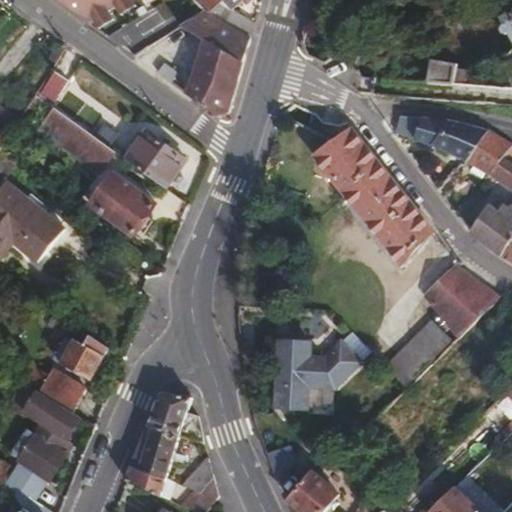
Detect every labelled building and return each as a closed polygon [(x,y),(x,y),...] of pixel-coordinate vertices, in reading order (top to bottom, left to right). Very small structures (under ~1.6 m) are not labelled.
[(63,0),(97,25),(134,0),(63,0)] [(210,6),(203,0),(189,0),(177,9),(184,24),(210,6)] [(203,0),(210,6),(215,10),(257,36),(261,21),(238,6),(244,0),(203,0)] [(511,5),(500,15),(511,31),(511,5)] [(210,6),(184,24),(210,38),(203,58),(198,72),(191,93),(223,117),(235,112),(240,92),(245,77),(257,36),(215,10),(210,6)] [(427,81),(453,82),(454,61),(429,60),(427,81)] [(167,63),(161,71),(175,82),(181,73),(167,63)] [(60,72),(45,96),(58,104),(73,81),(60,72)] [(119,154),(56,111),(42,132),(104,176),(119,154)] [(467,159),(491,131),(456,121),(402,115),(397,133),(467,159)] [(0,157),(2,154),(14,135),(0,125),(0,157)] [(318,159),(348,197),(384,168),(354,131),(338,143),(318,159)] [(511,149),(511,143),(491,131),(467,159),(462,165),(470,170),(475,163),(493,173),(511,149)] [(129,161),(169,190),(189,163),(149,134),(129,161)] [(511,149),(493,173),(511,184),(511,166),(508,164),(511,158),(511,149)] [(403,263),(434,230),(384,168),(348,197),(403,263)] [(105,195),(95,208),(138,237),(160,206),(119,176),(105,195)] [(94,187),(79,208),(90,216),(95,208),(105,195),(94,187)] [(0,269),(19,247),(42,265),(68,233),(9,188),(0,199),(0,269)] [(511,246),(511,200),(505,210),(495,203),(476,231),(508,253),(511,246)] [(443,317),(479,282),(459,267),(427,296),(443,317)] [(458,339),(500,298),(479,282),(443,317),(458,339)] [(58,312),(42,300),(36,310),(52,322),(58,312)] [(94,383),(113,350),(58,312),(52,322),(39,343),(66,362),(64,365),(94,383)] [(401,387),(447,342),(430,324),(384,369),(401,387)] [(306,359),(305,344),(276,344),(278,410),(307,409),(306,387),(333,386),(364,362),(346,342),(320,358),(306,359)] [(29,385),(75,413),(89,391),(56,370),(52,378),(39,369),(29,385)] [(164,392),(152,425),(181,435),(187,413),(192,398),(164,392)] [(181,435),(206,443),(201,417),(187,413),(181,435)] [(152,425),(136,466),(169,478),(181,435),(152,425)] [(40,433),(22,460),(52,480),(70,453),(63,448),(69,440),(53,429),(47,438),(40,433)] [(511,434),(485,459),(511,487),(511,434)] [(204,494),(217,478),(211,457),(186,485),(197,490),(204,494)] [(136,466),(130,480),(164,497),(169,478),(136,466)] [(318,466),(295,495),(310,511),(327,511),(343,493),(318,466)] [(195,511),(212,511),(221,501),(223,498),(217,478),(204,494),(197,490),(184,507),(195,511)] [(426,511),(487,511),(451,479),(423,509),(426,511)] [(17,495),(41,511),(47,502),(23,486),(17,495)]
